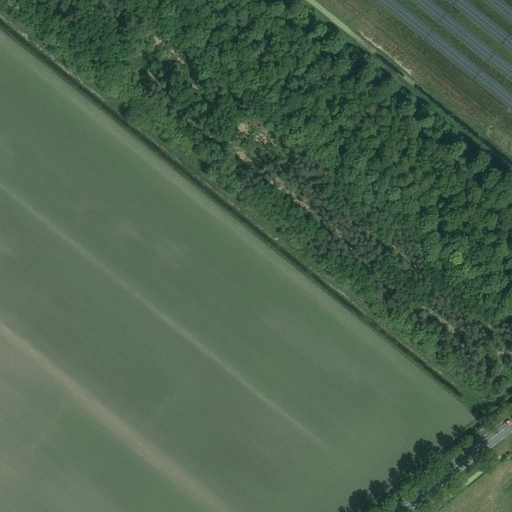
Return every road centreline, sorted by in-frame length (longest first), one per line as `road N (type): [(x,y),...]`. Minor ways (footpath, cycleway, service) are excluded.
road 1 (track): [(205,0),(511,246)]
road 2 (primary): [(398,511),(511,423)]
